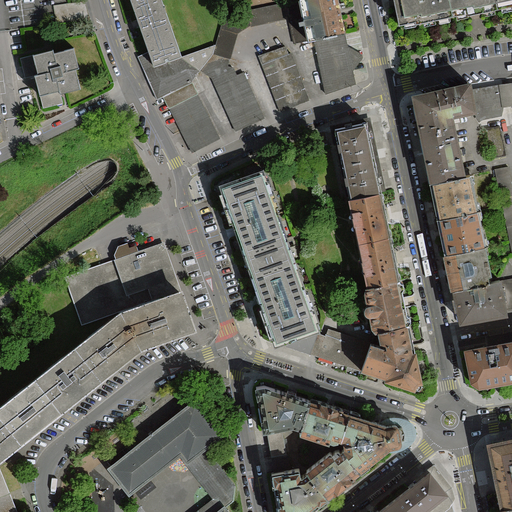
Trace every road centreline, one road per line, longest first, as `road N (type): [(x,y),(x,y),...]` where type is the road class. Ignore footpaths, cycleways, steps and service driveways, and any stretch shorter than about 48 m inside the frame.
road 1 (residential): [(451,403),(385,87)]
road 2 (residential): [(232,345),(152,372),(65,441),(45,471),(47,511)]
road 3 (residential): [(385,87),(181,175)]
road 4 (residential): [(232,345),(257,365),(432,425)]
road 5 (residential): [(181,175),(232,345)]
road 6 (residential): [(232,345),(258,511)]
road 7 (residential): [(0,157),(135,91)]
road 8 (residential): [(385,87),(511,62)]
road 9 (residential): [(342,511),(437,434)]
